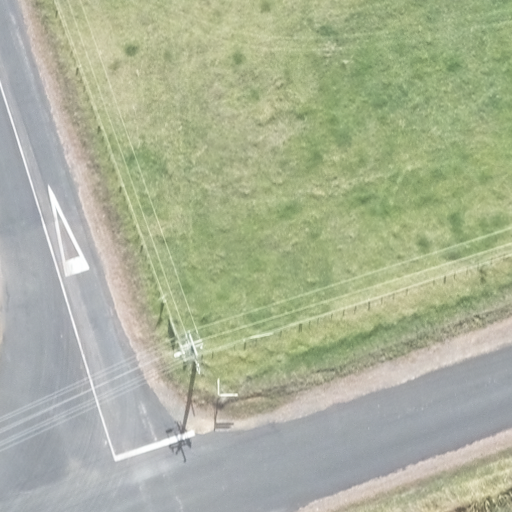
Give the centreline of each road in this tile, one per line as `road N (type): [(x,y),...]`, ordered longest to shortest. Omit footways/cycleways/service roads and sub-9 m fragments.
road 1 (unclassified): [(0,128),(116,459),(144,511)]
road 2 (unclassified): [(511,385),(151,511)]
